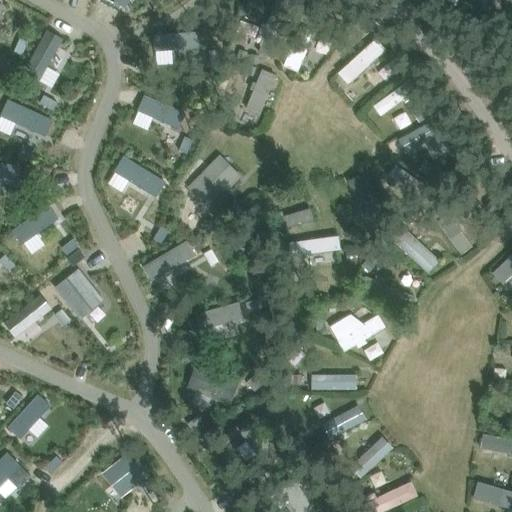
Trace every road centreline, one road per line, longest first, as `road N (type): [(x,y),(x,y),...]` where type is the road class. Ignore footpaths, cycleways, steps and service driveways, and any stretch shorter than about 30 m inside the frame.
road 1 (track): [(0,222),(166,323),(289,511)]
road 2 (track): [(40,511),(152,316)]
road 3 (track): [(511,146),(461,73),(384,0)]
